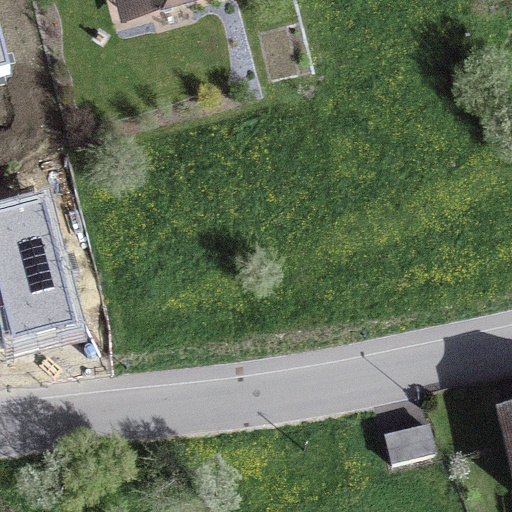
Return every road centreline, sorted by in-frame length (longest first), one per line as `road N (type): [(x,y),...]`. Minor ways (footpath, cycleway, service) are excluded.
road 1 (residential): [(244,405),(511,350)]
road 2 (residential): [(0,433),(244,405)]
